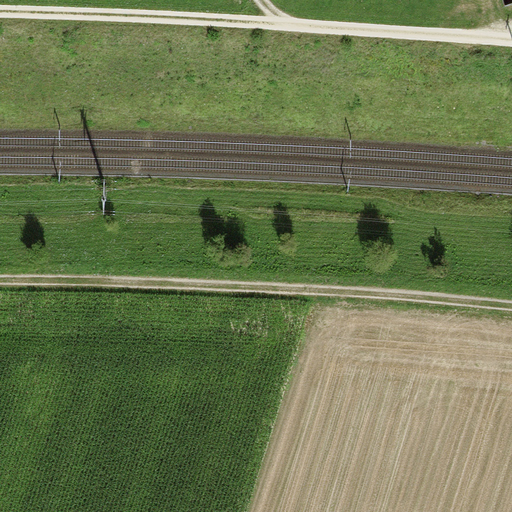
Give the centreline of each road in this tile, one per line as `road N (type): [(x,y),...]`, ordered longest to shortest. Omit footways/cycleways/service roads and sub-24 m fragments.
road 1 (track): [(0,273),(356,281),(511,299)]
road 2 (track): [(0,13),(286,18),(511,40)]
